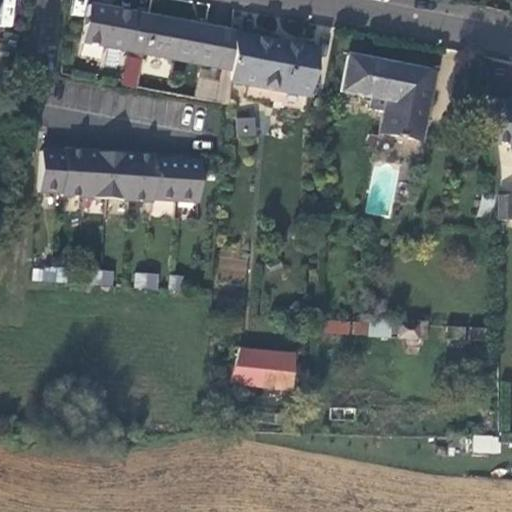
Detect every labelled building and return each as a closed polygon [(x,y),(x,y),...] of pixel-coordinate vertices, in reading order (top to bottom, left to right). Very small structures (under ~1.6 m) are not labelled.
[(77,40),(137,52),(143,17),(144,13),(84,2),(77,40)] [(227,32),(143,17),(137,52),(224,71),(227,37),(227,32)] [(309,52),(227,37),(224,71),(223,83),(301,97),(309,52)] [(377,112),(375,122),(390,125),(402,70),(343,57),(336,91),(368,98),(365,109),(377,112)] [(375,122),(372,134),(412,143),(428,75),(402,70),(390,125),(375,122)] [(511,101),(479,103),(485,143),(502,143),(501,147),(511,146),(511,101)] [(255,117),(236,117),(236,136),(255,136),(255,117)] [(57,149),(32,148),(30,190),(55,191),(54,195),(143,199),(143,198),(189,200),(191,159),(146,156),(146,154),(73,150),(73,148),(57,147),(57,149)] [(507,196),(490,196),(490,221),(506,221),(507,196)] [(390,217),(391,202),(367,199),(365,214),(390,217)] [(31,267),(31,281),(66,281),(66,267),(31,267)] [(112,286),(113,271),(95,269),(94,285),(112,286)] [(132,288),(157,289),(157,273),(133,272),(132,288)] [(323,332),(366,336),(367,323),(324,319),(323,332)] [(368,322),(369,338),(391,337),(391,321),(368,322)] [(286,355),(233,347),(222,379),(281,388),(286,355)] [(499,453),(500,435),(473,435),(472,452),(499,453)]
